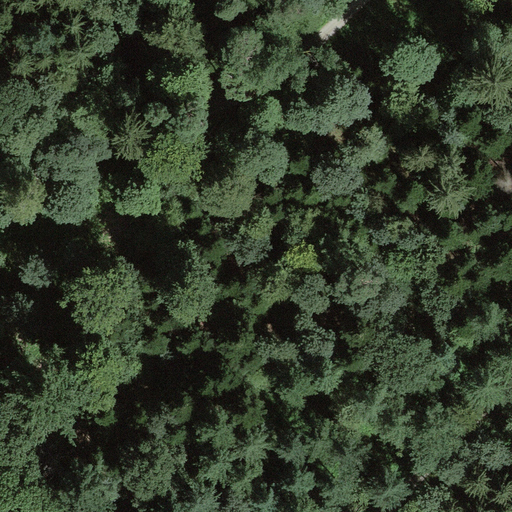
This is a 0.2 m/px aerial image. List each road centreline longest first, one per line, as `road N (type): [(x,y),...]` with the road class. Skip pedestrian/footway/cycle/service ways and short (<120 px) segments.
road 1 (track): [(0,183),(188,121),(363,0)]
road 2 (track): [(511,375),(366,511)]
